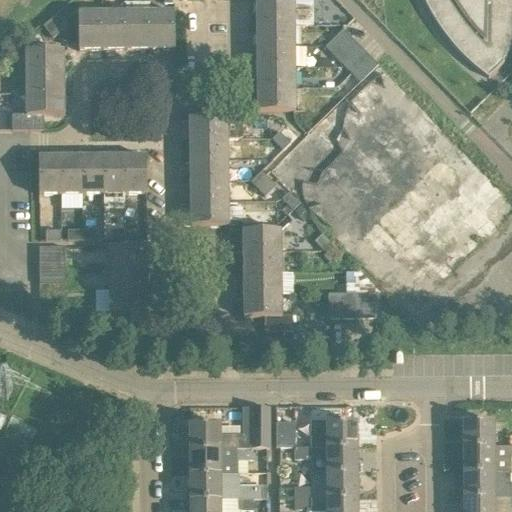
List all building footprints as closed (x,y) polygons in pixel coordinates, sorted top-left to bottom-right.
[(511,0),(422,0),(424,5),(427,10),(430,16),(433,21),(437,27),(440,32),(444,37),(448,42),(452,47),(456,52),(460,56),(464,61),(469,65),(474,69),(479,73),(488,80),(493,76),(498,71),(501,68),(502,66),(505,63),(506,61),(508,58),(509,56),(511,52),(511,50),(511,48),(511,0)] [(312,6),(294,6),(256,6),(256,28),(294,28),(313,28),(312,6)] [(102,53),(102,13),(77,14),(78,53),(102,53)] [(126,53),(126,13),(102,13),(102,53),(126,53)] [(150,52),(150,13),(126,13),(126,53),(150,52)] [(174,13),(150,13),(150,52),(174,52),(174,13)] [(52,39),(68,27),(58,15),(43,27),(52,39)] [(294,49),(294,28),(256,28),(256,49),(294,49)] [(333,58),(351,40),(343,31),(324,49),(333,58)] [(360,49),(351,40),(333,58),(341,67),(360,49)] [(294,70),(294,49),(256,49),(256,71),(294,70)] [(360,49),(341,67),(350,76),(369,58),(360,49)] [(24,53),(25,75),(64,74),(63,53),(24,53)] [(369,58),(350,76),(359,85),(378,67),(369,58)] [(316,60),(316,70),(328,70),(328,60),(316,60)] [(294,70),(256,71),(256,92),(295,92),(294,70)] [(64,74),(25,75),(25,97),(64,96),(64,74)] [(256,92),(257,114),(295,114),(295,92),(256,92)] [(11,133),(30,133),(43,133),(43,118),(64,118),(64,96),(25,97),(25,117),(11,117),(11,133)] [(189,141),(241,141),(240,120),(227,121),(227,120),(189,120),(189,141)] [(297,138),(286,127),(279,134),(290,145),(297,138)] [(283,153),(290,145),(279,134),(272,142),(283,153)] [(228,163),(227,142),(241,142),(241,141),(189,141),(189,163),(228,163)] [(81,197),(103,197),(103,158),(81,159),(81,197)] [(103,158),(103,197),(103,211),(124,211),(124,197),(124,158),(103,158)] [(146,197),(146,158),(124,158),(124,197),(146,197)] [(38,197),(60,197),(60,159),(38,159),(38,197)] [(60,197),(81,197),(81,159),(60,159),(60,197)] [(228,184),(228,163),(189,163),(189,184),(228,184)] [(269,181),(262,174),(251,184),(258,192),(269,181)] [(265,199),(276,188),(269,181),(258,192),(265,199)] [(190,206),(228,206),(228,184),(189,184),(190,206)] [(300,205),(289,194),(282,202),(292,212),(300,205)] [(228,228),(228,206),(190,206),(190,228),(228,228)] [(308,215),(300,208),(294,214),(301,222),(308,215)] [(124,232),(124,241),(139,241),(139,231),(124,232)] [(67,232),(67,243),(82,243),(82,232),(67,232)] [(82,243),(96,242),(96,232),(82,232),(82,243)] [(110,232),(110,241),(124,241),(124,232),(110,232)] [(242,255),(282,255),(281,232),(242,233),(242,255)] [(46,233),(46,243),(61,243),(61,233),(46,233)] [(314,243),(325,254),(332,247),(322,236),(314,243)] [(342,257),(332,247),(325,254),(335,264),(342,257)] [(146,248),(108,249),(108,270),(147,270),(146,248)] [(64,249),(39,250),(39,262),(64,261),(64,249)] [(242,276),(282,276),(282,255),(242,255),(242,276)] [(39,274),(64,273),(64,261),(39,262),(39,274)] [(147,270),(108,270),(109,292),(147,291),(147,270)] [(39,274),(39,287),(64,286),(64,273),(39,274)] [(346,275),(345,296),(342,296),(342,321),(355,321),(355,296),(367,296),(378,295),(378,294),(360,274),(346,275)] [(282,297),(282,276),(242,276),(242,298),(282,297)] [(147,314),(147,291),(109,292),(109,314),(147,314)] [(367,321),(380,321),(379,295),(378,295),(367,296),(367,321)] [(327,296),(328,321),(342,321),(342,296),(327,296)] [(355,296),(355,321),(367,321),(367,296),(355,296)] [(282,297),(242,298),(243,320),(264,319),(264,334),(296,334),(296,318),(282,318),(282,297)] [(269,410),(250,410),(243,411),(243,440),(237,440),(236,436),(219,436),(219,426),(189,426),(190,452),(253,452),(253,451),(269,451),(269,410)] [(463,450),(493,450),(492,423),(463,423),(463,450)] [(326,451),(356,451),(356,424),(326,424),(326,451)] [(276,450),(279,450),(293,450),(293,452),(310,452),(310,439),(294,439),(294,425),(275,425),(276,450)] [(463,450),(463,474),(510,474),(510,461),(511,460),(511,449),(509,449),(493,450),(463,450)] [(326,451),(327,476),(356,475),(356,451),(326,451)] [(190,478),(238,477),(238,463),(252,463),(253,452),(190,452),(190,478)] [(265,452),(253,452),(252,463),(265,463),(265,452)] [(311,462),(310,452),(293,452),(294,463),(311,462)] [(463,474),(463,500),(511,499),(511,488),(510,474),(463,474)] [(294,502),(357,501),(356,475),(327,476),(310,475),(310,490),(294,490),(294,502)] [(190,504),(254,503),(254,502),(262,502),(261,489),(239,489),(239,477),(238,477),(190,478),(190,504)] [(510,511),(511,511),(511,499),(463,500),(463,511),(510,511)] [(356,511),(357,501),(294,502),(293,511),(356,511)] [(253,511),(254,503),(190,504),(190,511),(253,511)]
